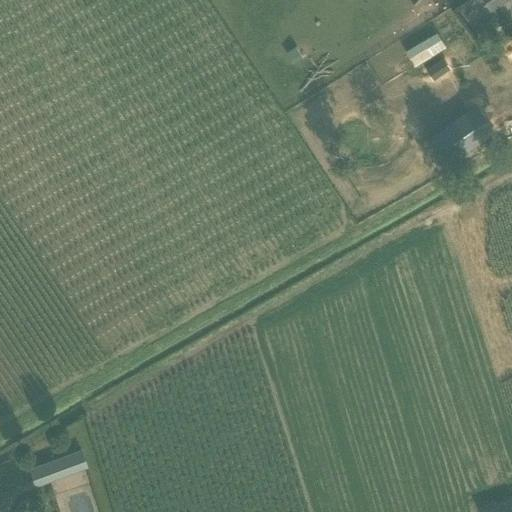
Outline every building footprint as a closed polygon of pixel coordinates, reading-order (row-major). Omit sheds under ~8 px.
[(481,0),(483,3),(489,13),(509,0),(481,0)] [(405,52),(413,66),(445,47),(436,32),(405,52)] [(426,71),(433,80),(449,69),(442,59),(426,71)] [(493,132),(474,106),(425,141),(444,167),(493,132)] [(28,468),(35,487),(71,474),(64,455),(28,468)]
